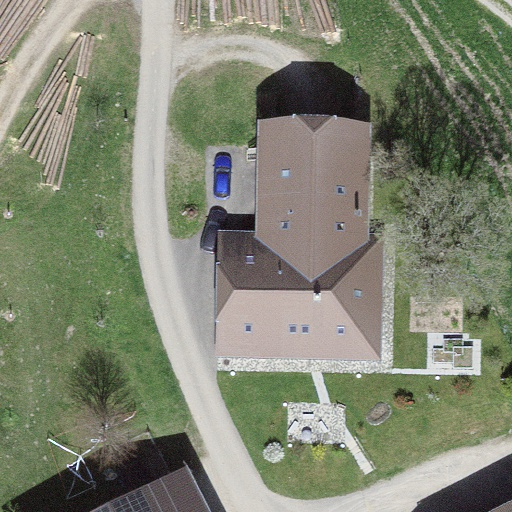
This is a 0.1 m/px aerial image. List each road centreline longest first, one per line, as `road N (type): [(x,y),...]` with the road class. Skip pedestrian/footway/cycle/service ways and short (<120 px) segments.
road 1 (track): [(159,0),(150,204),(159,262),(183,341),(258,511)]
road 2 (track): [(154,81),(195,57),(261,52),(288,61),(301,78),(310,125)]
road 3 (track): [(511,458),(368,511)]
road 4 (track): [(0,110),(69,0)]
